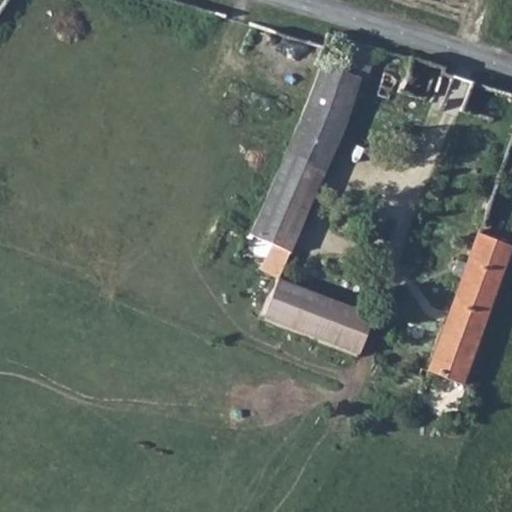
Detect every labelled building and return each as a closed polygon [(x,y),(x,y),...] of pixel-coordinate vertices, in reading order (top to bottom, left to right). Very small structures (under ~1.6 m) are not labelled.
[(272,171),(309,186),(356,71),(361,66),(372,32),(349,24),(337,59),(315,53),(272,171)] [(397,80),(438,95),(448,66),(445,66),(439,63),(436,58),(438,52),(409,43),(397,80)] [(390,65),(379,60),(375,72),(384,77),(390,65)] [(438,95),(453,100),(467,72),(448,66),(438,95)] [(511,163),(511,177),(505,193),(488,186),(448,294),(482,306),(504,239),(511,239),(511,127),(510,127),(499,158),(511,163)] [(267,243),(261,263),(279,269),(309,186),(272,171),(247,234),(267,243)] [(276,285),(261,323),(354,361),(367,320),(276,285)] [(426,358),(461,370),(482,306),(448,294),(426,358)]
